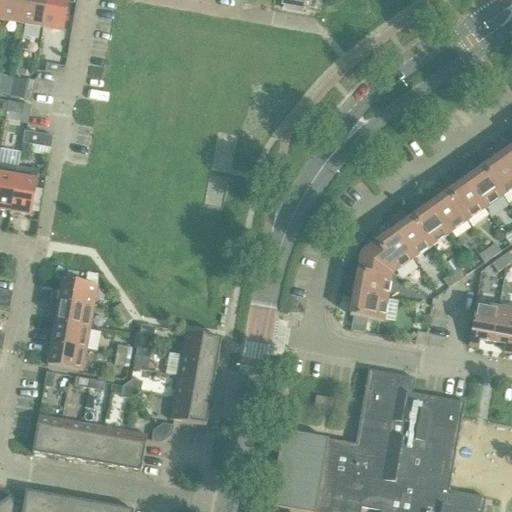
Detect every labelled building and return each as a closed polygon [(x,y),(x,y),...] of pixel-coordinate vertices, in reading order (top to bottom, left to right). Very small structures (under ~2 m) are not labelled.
[(22,26),(26,0),(5,0),(2,22),(22,26)] [(42,29),(47,0),(26,0),(22,26),(42,29)] [(63,33),(68,0),(47,0),(42,29),(63,33)] [(307,0),(281,0),(281,2),(281,7),(306,11),(307,0)] [(63,76),(65,68),(46,65),(45,73),(63,76)] [(31,101),(35,83),(27,81),(24,100),(31,101)] [(27,126),(30,107),(23,106),(19,124),(27,126)] [(50,149),(52,137),(24,132),(22,144),(50,149)] [(511,148),(500,157),(511,174),(511,148)] [(511,191),(511,174),(500,157),(482,170),(502,198),(511,191)] [(0,211),(9,213),(17,168),(0,165),(0,211)] [(30,217),(38,174),(18,170),(18,168),(17,168),(9,213),(30,217)] [(502,198),(482,170),(464,182),(484,210),(502,198)] [(484,210),(464,182),(447,195),(467,223),(484,210)] [(467,223),(447,195),(429,207),(449,235),(467,223)] [(449,235),(429,207),(411,219),(431,248),(449,235)] [(431,248),(411,219),(393,232),(413,260),(431,248)] [(413,260),(393,232),(360,255),(392,275),(413,260)] [(495,245),(486,251),(492,259),(500,253),(495,245)] [(492,259),(486,251),(478,257),(484,265),(492,259)] [(511,263),(511,260),(508,254),(499,260),(505,268),(511,263)] [(388,299),(392,275),(360,255),(353,293),(388,299)] [(505,268),(499,260),(491,265),(497,274),(505,268)] [(465,278),(459,270),(451,276),(457,284),(465,278)] [(457,284),(451,276),(443,281),(448,290),(457,284)] [(92,309),(96,287),(62,281),(58,303),(92,309)] [(0,299),(11,301),(12,293),(0,290),(0,299)] [(383,323),(388,299),(353,293),(349,317),(354,318),(366,320),(383,323)] [(0,308),(9,310),(11,301),(0,299),(0,308)] [(89,330),(92,309),(58,303),(55,324),(89,330)] [(126,313),(120,305),(112,311),(118,319),(126,313)] [(492,344),(498,310),(476,306),(468,347),(478,349),(479,341),(492,344)] [(511,355),(511,353),(511,312),(498,310),(492,344),(504,346),(503,354),(511,355)] [(132,321),(126,313),(118,319),(123,327),(132,321)] [(354,318),(351,332),(363,334),(366,320),(354,318)] [(85,351),(89,330),(55,324),(51,345),(85,351)] [(153,338),(155,329),(140,326),(139,335),(153,338)] [(217,363),(221,341),(184,334),(180,356),(217,363)] [(424,345),(426,335),(416,334),(415,343),(424,345)] [(82,373),(85,351),(51,345),(47,367),(82,373)] [(125,358),(127,349),(117,347),(115,357),(125,358)] [(149,360),(151,351),(136,349),(135,357),(149,360)] [(213,384),(217,363),(180,356),(177,377),(213,384)] [(123,368),(125,361),(125,358),(115,357),(114,366),(123,368)] [(448,493),(464,404),(412,395),(414,380),(368,372),(357,433),(354,446),(282,433),(269,509),(286,511),(360,511),(361,509),(378,511),(482,511),(485,500),(448,493)] [(52,390),(55,375),(46,374),(43,388),(52,390)] [(209,405),(213,384),(177,377),(173,399),(209,405)] [(88,390),(89,381),(75,379),(74,387),(88,390)] [(102,393),(104,384),(89,381),(88,390),(102,393)] [(140,393),(142,383),(132,381),(126,385),(135,397),(140,393)] [(135,397),(126,385),(122,388),(120,399),(130,400),(135,397)] [(205,428),(209,405),(173,399),(169,421),(205,428)] [(54,458),(60,422),(38,418),(32,454),(54,458)] [(75,462),(81,426),(60,422),(54,458),(75,462)] [(171,437),(173,427),(162,425),(157,428),(166,441),(171,437)] [(96,466),(103,429),(81,426),(75,462),(96,466)] [(166,441),(157,428),(152,432),(150,442),(161,444),(166,441)] [(117,470),(124,433),(103,429),(96,466),(117,470)] [(140,473),(146,442),(147,437),(124,433),(117,470),(140,473)] [(44,511),(48,497),(25,493),(23,506),(16,505),(10,497),(0,503),(0,511),(44,511)] [(66,511),(69,500),(48,497),(44,511),(66,511)] [(88,511),(90,504),(69,500),(66,511),(88,511)]
